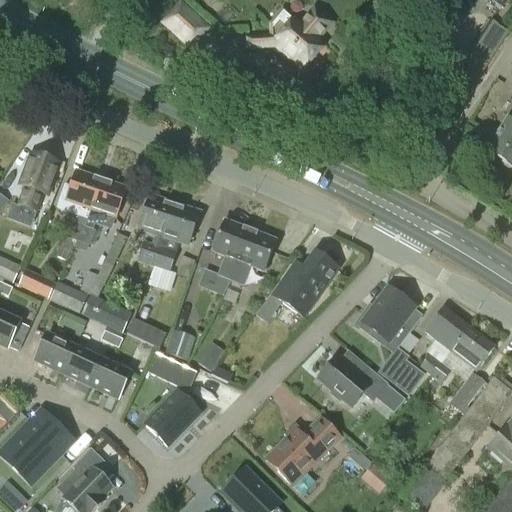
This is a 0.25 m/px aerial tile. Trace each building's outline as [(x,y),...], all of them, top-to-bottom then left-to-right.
[(490,0),(490,1),(502,9),(507,0),(460,0),(469,5),(471,0),(490,0)] [(164,20),(159,26),(189,53),(210,29),(202,22),(203,22),(187,8),(180,2),(164,20)] [(299,27),(292,21),(286,29),(278,22),(271,31),(273,39),(245,41),(246,42),(253,41),(253,50),(246,51),(275,50),(296,68),(300,78),(307,80),(312,78),(331,56),(315,41),(329,26),(312,11),(299,27)] [(507,35),(489,23),(460,69),(444,72),(448,94),(472,90),(507,35)] [(511,117),(509,122),(507,121),(485,154),(502,164),(502,167),(508,171),(511,170),(511,117)] [(45,197),(56,167),(32,158),(20,188),(24,190),(18,207),(34,213),(40,195),(45,197)] [(57,212),(78,219),(76,226),(83,229),(100,182),(75,174),(70,190),(65,188),(57,212)] [(100,182),(83,229),(92,232),(94,226),(100,228),(104,217),(114,221),(124,191),(100,182)] [(136,231),(155,237),(151,248),(142,245),(136,263),(153,268),(173,207),(146,199),(136,231)] [(198,215),(173,207),(153,268),(169,273),(174,255),(178,245),(188,248),(198,215)] [(216,279),(229,285),(249,234),(223,224),(211,254),(224,259),(216,279)] [(76,226),(70,242),(88,248),(94,232),(92,232),(83,229),(76,226)] [(275,244),(249,234),(229,285),(242,290),(250,270),(263,275),(275,244)] [(74,243),(64,240),(56,258),(65,262),(68,254),(70,254),(74,243)] [(294,263),(278,285),(255,318),(265,326),(280,305),(297,316),(308,301),(310,303),(322,286),(325,288),(337,271),(314,255),(304,270),(294,263)] [(175,277),(189,278),(191,259),(177,258),(175,277)] [(0,278),(13,285),(20,270),(0,260),(0,278)] [(85,299),(77,315),(90,320),(91,322),(122,337),(131,317),(100,302),(99,305),(96,304),(111,270),(103,266),(97,279),(87,300),(85,299)] [(144,286),(162,292),(168,274),(149,268),(144,286)] [(24,271),(18,286),(47,299),(53,285),(24,271)] [(87,300),(97,279),(88,275),(79,296),(85,299),(87,300)] [(3,286),(0,291),(0,296),(7,300),(12,291),(12,290),(3,286)] [(50,302),(77,315),(85,299),(79,296),(57,286),(50,302)] [(389,290),(373,311),(368,307),(357,322),(397,352),(409,335),(399,328),(412,310),(400,301),(401,299),(389,290)] [(425,335),(449,354),(467,330),(443,312),(425,335)] [(19,324),(0,315),(0,347),(6,351),(19,324)] [(63,315),(57,328),(80,338),(86,325),(63,315)] [(165,338),(132,322),(125,337),(158,352),(165,338)] [(493,351),(467,330),(449,354),(475,374),(493,351)] [(194,338),(171,331),(164,354),(187,361),(194,338)] [(104,333),(99,342),(109,347),(113,337),(104,333)] [(33,363),(61,376),(74,350),(46,337),(33,363)] [(113,337),(109,347),(118,351),(122,342),(113,337)] [(196,367),(208,376),(223,356),(211,347),(196,367)] [(89,389),(101,363),(74,350),(61,376),(89,389)] [(196,374),(157,355),(147,375),(187,394),(196,374)] [(419,371),(428,378),(438,365),(429,358),(419,371)] [(322,377),(317,382),(330,394),(329,396),(339,404),(341,402),(350,410),(362,396),(371,404),(375,400),(394,415),(404,403),(386,387),(386,386),(368,371),(360,380),(336,360),(331,366),(330,365),(321,376),(322,377)] [(129,376),(101,363),(89,389),(117,402),(129,376)] [(403,364),(388,384),(407,398),(423,378),(403,364)] [(450,375),(438,365),(428,378),(440,387),(450,375)] [(228,386),(232,377),(216,370),(210,378),(228,386)] [(471,376),(454,399),(466,409),(484,386),(471,376)] [(511,395),(493,381),(423,471),(443,486),(511,397),(511,395)] [(0,393),(0,428),(17,408),(0,393)] [(199,416),(176,394),(144,427),(166,449),(199,416)] [(40,414),(7,448),(18,459),(10,468),(30,487),(72,444),(40,414)] [(338,440),(320,421),(301,440),(291,429),(283,438),(286,441),(269,458),(280,470),(276,474),(290,487),(338,440)] [(511,511),(511,421),(487,450),(511,472),(511,478),(485,511),(511,511)] [(354,451),(347,459),(362,473),(369,466),(354,451)] [(74,472),(56,491),(63,499),(61,500),(73,511),(94,511),(104,502),(102,500),(111,491),(100,480),(109,470),(90,452),(72,470),(74,472)] [(378,497),(390,483),(372,467),(360,481),(378,497)] [(275,511),(280,507),(245,471),(220,495),(236,511),(275,511)] [(15,498),(8,506),(13,511),(19,511),(25,506),(15,498)]
